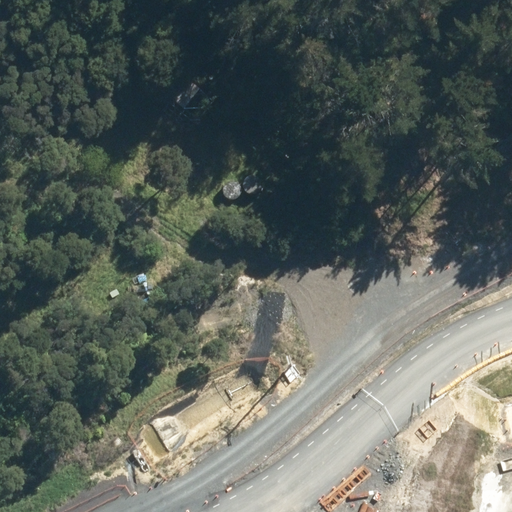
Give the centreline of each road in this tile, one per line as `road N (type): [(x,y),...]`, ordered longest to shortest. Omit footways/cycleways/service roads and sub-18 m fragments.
road 1 (track): [(511,330),(424,370),(267,496),(234,511)]
road 2 (trunk): [(365,511),(511,452)]
